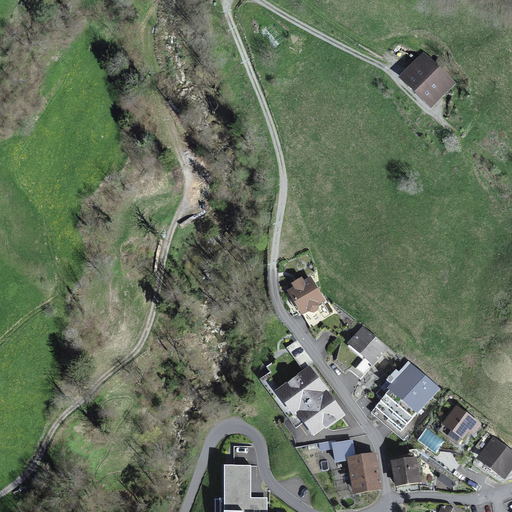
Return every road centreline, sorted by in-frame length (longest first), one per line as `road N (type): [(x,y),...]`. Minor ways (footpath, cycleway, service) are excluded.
road 1 (residential): [(387,507),(380,456),(367,430),(285,316),(275,280),(288,191),(227,4),(233,0)]
road 2 (residential): [(185,511),(223,425),(241,425),(255,438),(260,466),(278,492),(309,511)]
road 3 (residential): [(262,0),(392,68)]
road 4 (residential): [(387,507),(415,497),(463,500),(511,490)]
